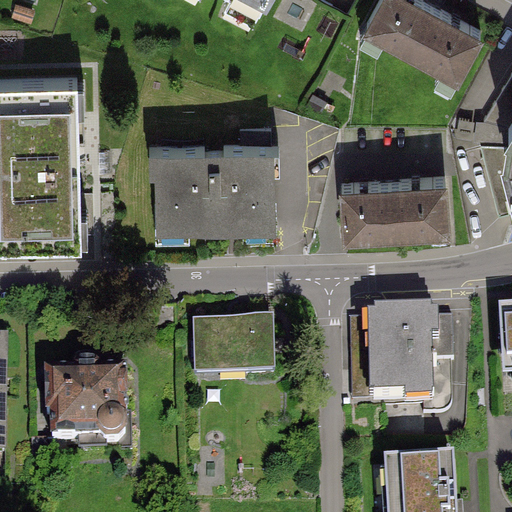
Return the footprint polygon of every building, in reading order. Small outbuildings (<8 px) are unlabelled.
[(271,0),(162,0),(247,45),(271,0)] [(485,30),(430,0),(376,0),(364,24),(460,76),(485,30)] [(511,73),(485,119),(476,119),(473,143),(481,144),(500,214),(511,210),(511,73)] [(0,142),(1,143),(2,181),(0,180),(0,235),(1,236),(1,244),(73,242),(73,234),(95,233),(94,193),(80,193),(78,110),(69,111),(68,80),(0,81),(0,142)] [(157,147),(158,222),(274,220),(272,129),(241,129),(241,145),(224,145),(224,151),(205,151),(205,146),(157,147)] [(449,179),(341,185),(344,240),(452,234),(449,179)] [(511,355),(511,359),(511,313),(499,314),(501,355),(511,355)] [(375,319),(350,320),(352,370),(375,370),(376,401),(424,399),(424,414),(440,413),(447,411),(451,406),(453,399),(451,360),(454,360),(453,318),(432,319),(432,314),(375,315),(375,319)] [(142,316),(142,348),(177,347),(177,315),(142,316)] [(274,322),(193,324),(195,377),(276,375),(274,322)] [(0,454),(12,454),(11,339),(0,338),(0,454)] [(75,374),(46,374),(47,415),(51,415),(52,441),(79,440),(79,453),(133,451),(133,412),(127,412),(126,372),(100,373),(100,366),(74,367),(75,374)] [(413,474),(393,476),(394,500),(388,500),(388,511),(457,511),(454,461),(412,464),(413,474)]
